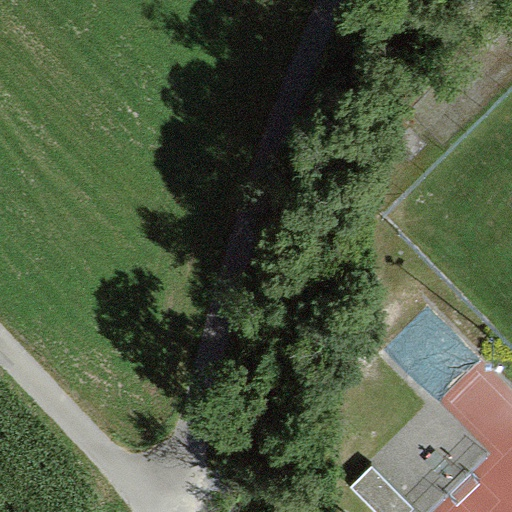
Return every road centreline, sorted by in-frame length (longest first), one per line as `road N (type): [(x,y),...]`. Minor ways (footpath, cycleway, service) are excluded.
road 1 (track): [(334,0),(287,97),(159,504)]
road 2 (residential): [(167,511),(0,337)]
